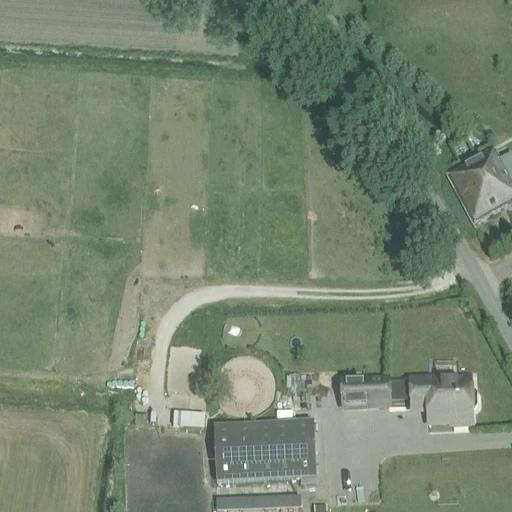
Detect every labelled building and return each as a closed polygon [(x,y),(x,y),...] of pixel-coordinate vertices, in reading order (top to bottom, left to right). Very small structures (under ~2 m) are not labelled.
[(493,152),(447,178),(473,227),(506,208),(505,205),(511,201),(511,161),(509,156),(498,161),(493,152)] [(408,379),(391,379),(393,410),(409,410),(409,419),(426,418),(426,434),(475,432),(475,412),(479,406),(479,395),(474,391),(473,378),(408,380),(408,379)] [(391,379),(341,381),(343,412),(393,410),(391,379)] [(215,488),(314,484),(312,427),(213,431),(215,488)] [(217,503),(217,511),(235,511),(301,509),(301,499),(217,503)]
